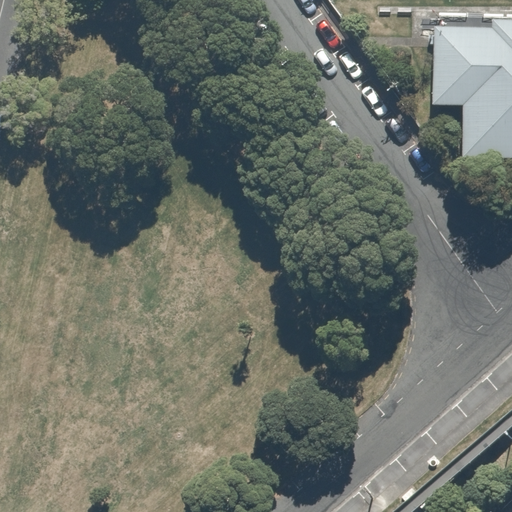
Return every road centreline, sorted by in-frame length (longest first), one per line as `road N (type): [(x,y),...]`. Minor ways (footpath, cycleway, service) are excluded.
road 1 (residential): [(272,0),(499,312)]
road 2 (residential): [(292,511),(499,312)]
